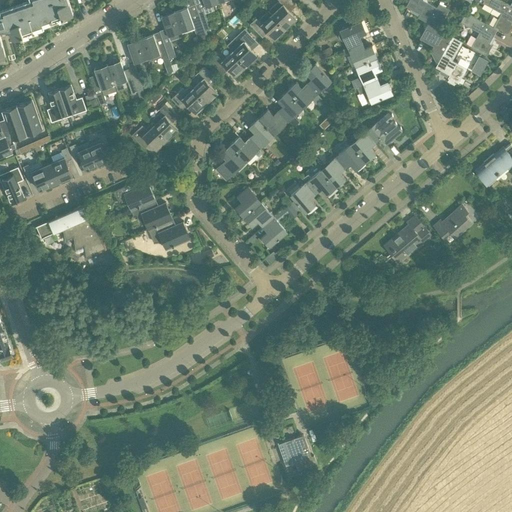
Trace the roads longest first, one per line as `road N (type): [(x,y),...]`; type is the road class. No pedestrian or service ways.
road 1 (residential): [(272,291),(198,205),(197,145),(337,0)]
road 2 (tertiary): [(65,396),(133,385),(177,364),(272,291)]
road 3 (tertiary): [(272,291),(449,141)]
road 4 (residential): [(0,88),(138,0)]
road 5 (residential): [(449,141),(382,0)]
road 6 (residential): [(0,217),(124,163)]
road 7 (residential): [(40,383),(0,267)]
